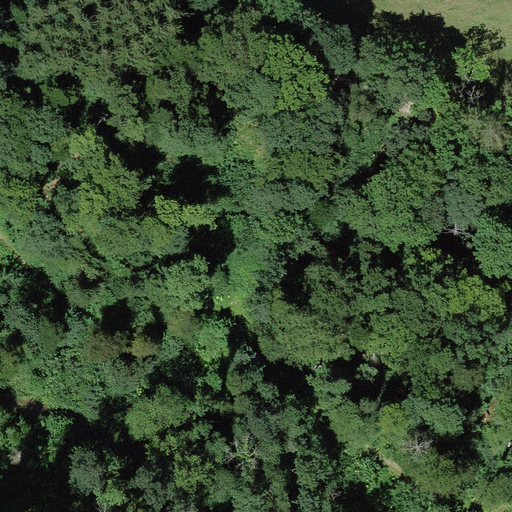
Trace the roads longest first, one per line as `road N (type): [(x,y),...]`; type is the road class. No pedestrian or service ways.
road 1 (track): [(491,509),(346,429),(219,310),(143,323),(68,303),(0,246)]
road 2 (track): [(511,124),(490,110),(150,0)]
